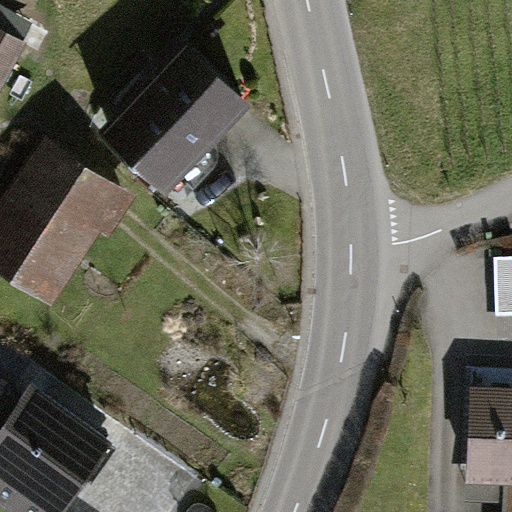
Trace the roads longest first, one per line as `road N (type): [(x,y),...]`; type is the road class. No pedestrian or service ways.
road 1 (tertiary): [(295,511),(335,386),(352,253)]
road 2 (tertiary): [(352,253),(343,163),(308,0)]
road 3 (unclassified): [(352,253),(438,232),(511,196)]
